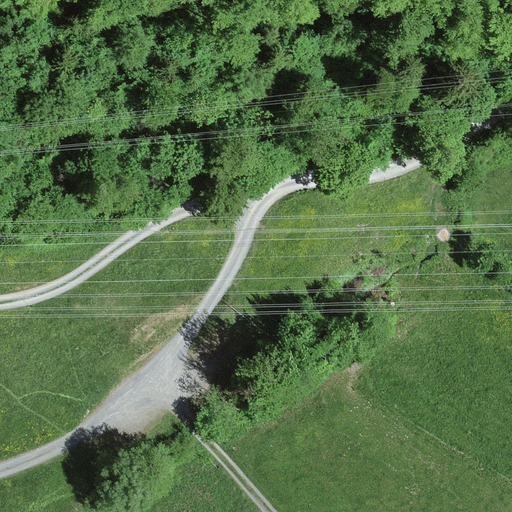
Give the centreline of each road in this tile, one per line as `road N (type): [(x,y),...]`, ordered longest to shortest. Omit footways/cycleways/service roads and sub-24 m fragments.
road 1 (track): [(511,124),(394,178),(297,188),(250,220),(245,254),(156,385),(100,425),(0,468)]
road 2 (track): [(250,220),(215,208),(169,219),(36,298),(0,303)]
road 3 (track): [(156,385),(266,511)]
